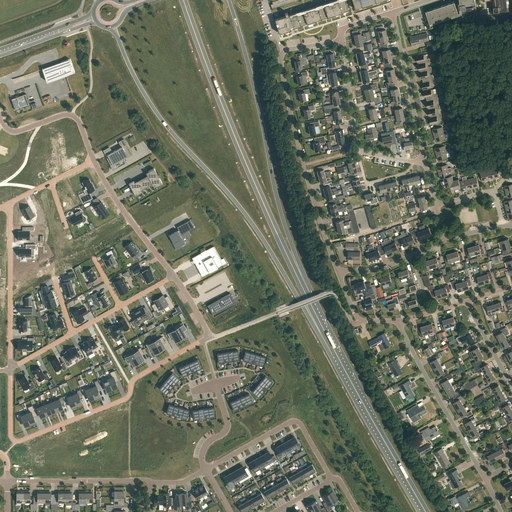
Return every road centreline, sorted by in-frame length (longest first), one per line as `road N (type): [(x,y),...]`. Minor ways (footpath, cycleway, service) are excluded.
road 1 (trunk): [(112,27),(149,102),(246,216),(336,354)]
road 2 (trunk): [(308,300),(183,0)]
road 3 (trunk): [(308,300),(228,0)]
road 4 (residential): [(9,368),(9,433),(19,441),(124,399),(130,380),(209,336)]
road 5 (residential): [(337,271),(293,127),(284,51)]
road 6 (trunk): [(425,511),(336,354)]
road 7 (residential): [(424,160),(358,150),(342,40)]
road 8 (residential): [(484,477),(400,321)]
road 9 (residential): [(205,470),(295,421),(332,479)]
road 10 (residential): [(7,204),(9,368)]
road 11 (residential): [(424,160),(393,12)]
road 12 (residential): [(93,159),(171,273)]
road 13 (residential): [(131,481),(6,481)]
